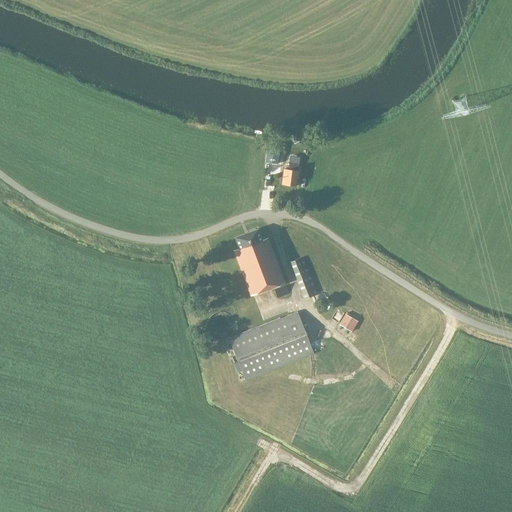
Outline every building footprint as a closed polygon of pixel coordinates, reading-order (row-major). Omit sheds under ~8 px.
[(277,164),(279,147),(267,146),(265,163),(277,164)] [(283,169),(281,184),(294,186),(295,179),(297,179),(298,171),(296,171),(297,164),(288,163),(287,170),(283,169)] [(267,187),(269,176),(261,175),(260,186),(267,187)] [(238,249),(233,251),(251,297),(284,283),(266,238),(261,240),(257,229),(234,238),(238,249)] [(301,258),(289,263),(303,299),(315,294),(301,258)] [(234,328),(234,326),(234,325),(234,324),(234,323),(233,322),(233,320),(232,319),(232,318),(231,317),(230,316),(229,316),(228,315),(227,314),(226,314),(225,313),(224,313),(222,312),(221,312),(220,312),(218,312),(216,313),(215,313),(214,314),(213,314),(212,315),(211,316),(210,316),(209,317),(208,318),(208,319),(207,320),(207,322),(206,323),(206,324),(206,325),(206,326),(206,328),(206,329),(206,330),(207,331),(207,332),(208,333),(208,334),(209,335),(210,336),(211,337),(212,338),(213,339),(214,339),(215,340),(216,340),(218,340),(219,340),(220,341),(221,340),(222,340),(224,340),(225,340),(226,339),(227,339),(228,338),(229,337),(230,336),(231,335),(232,335),(232,333),(233,332),(233,331),(234,330),(234,329),(234,328)] [(229,339),(238,362),(232,364),(236,373),(241,371),(245,379),(312,352),(296,312),(229,339)] [(350,332),(357,321),(345,314),(338,325),(350,332)] [(310,342),(312,349),(318,347),(316,340),(310,342)]
